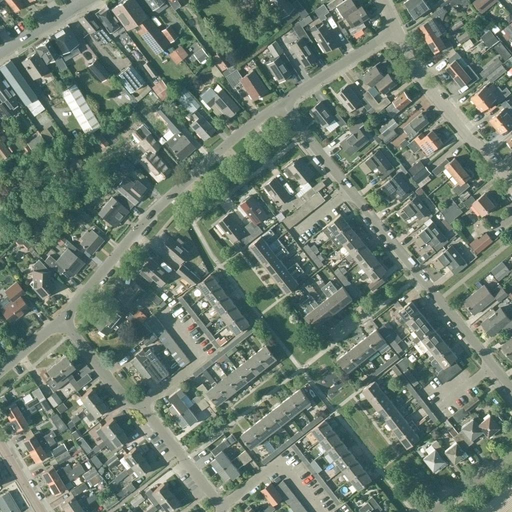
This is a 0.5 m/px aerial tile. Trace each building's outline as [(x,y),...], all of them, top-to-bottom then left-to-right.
[(5,0),(14,11),(23,4),(20,0),(5,0)] [(146,14),(147,13),(137,0),(122,0),(112,7),(128,28),(133,25),(155,53),(169,43),(146,14)] [(160,3),(163,0),(143,0),(151,10),(155,7),(157,8),(161,5),(160,3)] [(167,0),(174,9),(180,5),(175,0),(167,0)] [(300,16),(294,8),(287,0),(239,0),(240,0),(239,0),(267,0),(281,17),(281,18),(287,26),(300,16)] [(343,16),(358,7),(353,0),(343,0),(342,1),(341,0),(333,0),(326,4),(330,10),(335,7),(342,18),(344,17),(343,16)] [(424,0),(407,0),(404,3),(416,19),(430,9),(425,1),(424,0)] [(494,0),(478,0),(474,4),(477,8),(480,6),(483,10),(495,1),(494,0)] [(323,4),(314,10),(321,21),(326,18),(324,15),(328,12),(323,4)] [(127,33),(120,24),(106,5),(95,13),(109,32),(110,31),(113,34),(117,32),(121,37),(127,33)] [(358,7),(343,16),(344,17),(351,28),(348,30),(351,35),(365,26),(362,22),(369,17),(368,16),(369,15),(369,14),(367,10),(366,10),(364,11),(361,5),(358,7)] [(428,42),(439,35),(447,31),(441,22),(442,21),(443,20),(443,19),(444,18),(445,14),(446,13),(448,11),(443,6),(442,7),(430,15),(433,19),(425,23),(428,28),(422,31),(425,36),(424,37),(426,41),(427,40),(428,42)] [(302,7),(297,11),(303,18),(308,14),(302,7)] [(106,44),(111,39),(90,11),(78,19),(96,40),(100,37),(106,44)] [(464,24),(462,21),(451,27),(453,31),(464,24)] [(310,40),(298,22),(291,26),(299,38),(289,45),(303,66),(315,58),(305,43),(310,40)] [(511,23),(504,30),(506,33),(503,35),(507,39),(509,37),(511,40),(511,23)] [(160,31),(169,42),(178,36),(169,24),(160,31)] [(312,31),(326,52),(336,45),(322,24),(312,31)] [(67,25),(48,36),(58,54),(59,54),(77,43),(67,25)] [(496,25),(492,29),(496,33),(500,30),(496,25)] [(474,28),(457,38),(460,42),(477,32),(474,28)] [(480,37),(489,48),(498,40),(490,30),(480,37)] [(442,52),(452,47),(449,42),(444,45),(439,35),(428,42),(434,52),(440,49),(442,52)] [(67,67),(59,54),(58,54),(57,55),(48,40),(35,47),(40,55),(41,54),(46,62),(52,58),(60,71),(67,67)] [(266,47),(273,57),(283,51),(276,41),(266,47)] [(510,55),(500,42),(493,48),(504,61),(510,55)] [(179,43),(166,51),(172,62),(186,53),(179,43)] [(236,68),(222,49),(212,57),(222,71),(226,68),(227,69),(222,73),(225,76),(236,68)] [(208,57),(202,50),(195,55),(201,63),(208,57)] [(36,51),(22,61),(33,78),(41,73),(42,74),(43,75),(44,75),(45,76),(46,76),(47,76),(48,76),(49,76),(50,76),(50,75),(51,75),(52,75),(52,74),(48,67),(36,51)] [(454,77),(463,69),(455,59),(460,56),(457,52),(448,59),(451,63),(446,67),(454,77)] [(279,83),(290,75),(279,57),(268,64),(279,83)] [(485,71),(481,74),(484,78),(502,63),(498,58),(483,70),(485,71)] [(88,66),(102,80),(109,74),(96,59),(88,66)] [(0,66),(0,68),(32,114),(42,106),(35,96),(9,60),(0,66)] [(148,61),(143,65),(152,78),(157,74),(148,61)] [(130,92),(143,81),(130,64),(116,75),(130,92)] [(241,75),(250,70),(247,64),(238,69),(241,75)] [(478,78),(475,74),(468,65),(463,69),(454,77),(461,86),(466,82),(470,85),(478,78)] [(502,65),(487,77),(491,82),(506,70),(502,65)] [(376,83),(385,76),(376,66),(363,76),(372,87),(376,84),(376,83)] [(266,90),(253,70),(242,77),(236,69),(225,76),(233,87),(242,82),(254,99),(266,90)] [(385,94),(397,84),(388,73),(385,76),(376,83),(376,84),(385,94)] [(172,93),(162,80),(152,87),(162,101),(172,93)] [(10,106),(16,102),(0,81),(0,100),(1,102),(0,102),(0,108),(7,117),(14,112),(10,106)] [(61,91),(78,120),(86,134),(100,126),(75,83),(61,91)] [(477,104),(496,88),(493,84),(488,87),(486,85),(471,97),(477,104)] [(348,111),(360,101),(348,86),(337,95),(344,104),(343,105),(348,111)] [(496,88),(477,104),(482,110),(497,98),(499,101),(511,92),(506,87),(502,90),(499,86),(496,88)] [(229,117),(239,108),(221,89),(216,93),(211,87),(200,97),(196,100),(207,112),(211,108),(209,107),(214,103),(220,109),(221,108),(229,117)] [(240,101),(245,98),(239,88),(235,91),(240,101)] [(199,105),(186,90),(177,97),(191,113),(199,105)] [(374,108),(379,104),(368,91),(363,95),(364,97),(374,108)] [(392,116),(412,101),(405,92),(393,102),(393,103),(386,109),(392,116)] [(511,107),(511,106),(510,105),(511,103),(511,93),(503,101),(501,103),(504,108),(490,120),(495,126),(511,112),(511,107)] [(372,113),(376,110),(374,108),(364,97),(360,101),(368,111),(369,110),(372,113)] [(341,127),(346,123),(338,114),(333,117),(321,102),(310,111),(324,128),(334,119),(341,127)] [(379,104),(374,108),(376,110),(378,113),(383,109),(379,104)] [(163,112),(178,128),(183,124),(168,108),(163,112)] [(203,139),(214,130),(201,115),(200,116),(196,111),(192,115),(196,120),(190,125),(203,139)] [(511,112),(495,126),(501,133),(511,123),(511,112)] [(418,131),(429,122),(422,113),(403,129),(411,138),(419,132),(418,131)] [(393,118),(379,130),(385,137),(394,129),(393,129),(399,125),(393,118)] [(360,128),(364,124),(360,119),(348,129),(352,134),(341,143),(350,154),(369,139),(360,128)] [(138,160),(157,181),(171,168),(155,151),(161,146),(150,134),(151,133),(143,124),(139,128),(138,127),(131,133),(132,134),(130,136),(145,152),(141,157),(138,160)] [(194,148),(183,134),(179,129),(166,141),(170,146),(180,157),(187,151),(189,153),(194,148)] [(385,137),(382,139),(387,144),(398,135),(394,129),(385,137)] [(439,145),(442,143),(432,131),(425,137),(422,133),(415,139),(410,143),(409,146),(415,153),(421,147),(428,155),(436,148),(437,149),(440,146),(439,145)] [(99,132),(93,136),(98,142),(103,138),(99,132)] [(41,135),(28,145),(35,154),(47,144),(41,135)] [(68,140),(64,135),(48,145),(52,151),(68,140)] [(383,179),(395,169),(379,150),(360,166),(366,173),(377,165),(382,171),(378,174),(383,179)] [(317,165),(319,159),(312,155),(309,160),(317,165)] [(454,175),(463,168),(455,158),(450,162),(447,159),(432,170),(437,175),(447,167),(454,175)] [(307,180),(313,175),(307,167),(307,168),(299,159),(295,163),(293,161),(284,168),(286,169),(284,171),(290,178),(294,174),(302,184),(303,183),(309,190),(300,197),(304,203),(316,193),(307,180)] [(134,167),(126,160),(119,168),(127,176),(134,167)] [(413,176),(425,167),(420,161),(408,170),(413,176)] [(405,176),(409,173),(403,165),(399,168),(405,176)] [(413,176),(413,177),(417,183),(431,172),(426,166),(425,167),(413,176)] [(466,181),(471,177),(463,168),(454,175),(460,182),(453,188),(459,195),(470,185),(466,181)] [(402,203),(414,193),(398,173),(378,189),(385,197),(396,188),(401,194),(397,197),(402,203)] [(122,215),(123,217),(144,193),(125,177),(116,188),(118,190),(97,213),(113,226),(122,215)] [(279,205),(290,196),(276,178),(265,187),(279,205)] [(420,188),(415,192),(419,196),(424,192),(420,188)] [(321,204),(325,200),(319,192),(314,196),(321,204)] [(304,203),(300,197),(297,194),(290,200),(297,208),(304,203)] [(483,215),(494,205),(485,194),(476,201),(472,196),(464,203),(468,208),(473,204),(483,215)] [(241,205),(238,208),(245,217),(248,214),(253,220),(245,226),(254,238),(263,232),(256,223),(262,218),(266,215),(251,196),(240,205),(241,205)] [(316,207),(321,204),(314,196),(310,199),(316,207)] [(430,219),(433,216),(417,197),(397,212),(404,220),(415,211),(420,218),(416,221),(421,226),(424,223),(430,219)] [(451,198),(439,208),(445,216),(458,206),(458,205),(451,198)] [(312,211),(316,207),(310,199),(305,203),(312,211)] [(307,215),(312,211),(305,203),(301,206),(307,215)] [(303,218),(307,215),(301,206),(296,210),(303,218)] [(445,216),(444,217),(445,218),(449,223),(450,224),(455,219),(451,215),(460,208),(458,206),(445,216)] [(298,222),(303,218),(296,210),(292,214),(298,222)] [(279,211),(273,216),(277,222),(284,217),(279,211)] [(76,218),(87,228),(92,223),(81,213),(76,218)] [(245,226),(241,229),(229,214),(218,223),(236,246),(241,242),(238,238),(243,233),(250,242),(254,238),(245,226)] [(294,225),(298,222),(292,214),(287,217),(294,225)] [(336,234),(348,224),(341,215),(328,225),(332,230),(327,234),(331,238),(336,234)] [(289,229),(294,225),(287,217),(283,221),(289,229)] [(450,224),(445,218),(442,222),(450,231),(453,227),(450,224)] [(430,219),(424,223),(427,227),(433,222),(430,219)] [(427,227),(413,238),(420,246),(427,240),(437,252),(449,242),(433,222),(427,227)] [(344,244),(356,234),(348,224),(336,234),(344,244)] [(252,244),(249,246),(257,256),(269,246),(265,241),(274,233),(271,229),(262,236),(261,236),(252,244)] [(473,230),(465,235),(468,241),(476,236),(473,230)] [(92,253),(103,240),(91,231),(89,233),(87,231),(80,238),(83,240),(80,243),(92,253)] [(53,239),(61,246),(66,239),(58,232),(53,239)] [(478,254),(493,241),(487,232),(479,239),(477,237),(469,244),(478,254)] [(346,257),(364,243),(356,234),(344,244),(348,249),(342,253),(346,257)] [(21,236),(14,242),(18,245),(22,245),(26,242),(21,236)] [(179,238),(175,242),(171,238),(162,248),(180,264),(189,253),(182,247),(185,243),(179,238)] [(371,252),(364,243),(346,257),(349,261),(354,257),(359,262),(371,252)] [(265,265),(286,248),(283,244),(273,251),(269,246),(257,256),(265,265)] [(309,254),(313,251),(308,245),(304,248),(309,254)] [(468,265),(467,264),(452,246),(432,262),(438,269),(449,260),(454,267),(451,270),(456,275),(468,265)] [(272,275),(284,265),(280,260),(290,253),(286,248),(265,265),(272,275)] [(72,276),(83,263),(67,249),(56,262),(49,257),(44,261),(60,274),(64,269),(72,276)] [(314,260),(317,257),(315,254),(314,252),(313,251),(309,254),(314,260)] [(367,272),(379,262),(371,252),(359,262),(366,271),(367,272)] [(151,282),(154,279),(161,286),(170,275),(152,259),(147,265),(145,265),(142,268),(143,270),(140,273),(151,282)] [(320,268),(324,265),(319,259),(315,262),(320,268)] [(42,297),(54,287),(44,276),(49,272),(39,260),(35,264),(34,280),(30,283),(42,297)] [(381,276),(387,271),(379,262),(367,272),(366,271),(361,276),(364,280),(370,276),(373,280),(368,285),(374,291),(385,281),(381,276)] [(183,277),(192,286),(201,280),(182,263),(176,271),(183,277)] [(279,284),(301,267),(297,263),(288,270),(284,265),(272,275),(279,284)] [(506,266),(494,275),(499,281),(510,271),(510,270),(506,266)] [(287,293),(299,284),(295,279),(304,272),(301,267),(279,284),(287,293)] [(334,271),(339,278),(343,275),(347,271),(344,267),(340,271),(338,268),(334,271)] [(205,295),(218,284),(210,275),(198,285),(205,295)] [(343,275),(339,278),(345,286),(349,283),(343,275)] [(192,286),(183,277),(179,282),(182,285),(174,291),(179,296),(192,286)] [(353,299),(343,287),(338,291),(331,281),(326,285),(343,306),(353,299)] [(484,285),(483,286),(478,281),(474,285),(478,290),(464,301),(474,314),(494,298),(484,285)] [(20,297),(25,293),(16,282),(4,292),(8,295),(0,301),(0,309),(0,310),(0,311),(10,323),(29,308),(20,297)] [(132,309),(146,293),(133,282),(128,287),(129,288),(125,292),(120,298),(132,309)] [(323,282),(319,285),(322,289),(329,298),(324,302),(334,314),(343,306),(326,285),(323,282)] [(358,294),(354,289),(349,283),(345,286),(354,297),(358,294)] [(213,304),(226,294),(218,284),(205,295),(213,304)] [(508,294),(503,288),(500,285),(494,289),(497,293),(494,295),(499,301),(508,294)] [(167,303),(153,291),(148,296),(158,305),(159,304),(162,307),(167,303)] [(221,314),(234,304),(226,294),(213,304),(221,314)] [(307,300),(308,299),(305,295),(300,299),(310,312),(305,317),(314,329),(324,321),(307,300)] [(334,314),(324,302),(319,306),(312,296),(308,299),(307,300),(324,321),(334,314)] [(186,309),(190,306),(182,297),(179,300),(186,309)] [(403,324),(419,311),(411,301),(399,311),(403,316),(398,320),(402,325),(403,324)] [(225,327),(241,314),(234,304),(221,314),(228,324),(225,326),(225,327)] [(116,324),(124,315),(112,305),(95,325),(107,335),(114,327),(117,330),(119,327),(116,324)] [(194,319),(198,316),(190,306),(186,309),(194,319)] [(506,332),(511,326),(511,317),(511,318),(502,308),(482,323),(491,335),(502,327),(506,332)] [(139,311),(134,316),(142,323),(145,320),(147,318),(139,311)] [(414,330),(427,320),(419,311),(403,324),(406,328),(410,324),(414,330)] [(152,332),(151,331),(146,327),(142,323),(134,316),(130,312),(126,316),(135,324),(134,325),(146,336),(152,332)] [(145,320),(142,323),(146,327),(157,319),(153,314),(145,320)] [(236,334),(249,324),(241,314),(225,327),(228,331),(232,328),(236,334)] [(202,329),(205,326),(198,316),(194,319),(202,329)] [(151,331),(152,330),(161,323),(157,319),(146,327),(151,331)] [(416,344),(435,329),(427,320),(414,330),(418,335),(412,339),(416,344)] [(156,335),(164,328),(161,323),(152,330),(154,333),(156,335)] [(391,336),(390,334),(393,331),(386,323),(379,329),(388,339),(391,336)] [(209,339),(213,336),(205,326),(202,329),(209,339)] [(159,340),(168,333),(164,328),(156,335),(159,340)] [(245,339),(255,331),(252,328),(242,335),(245,339)] [(430,349),(442,339),(435,329),(416,344),(424,353),(430,349)] [(511,329),(510,331),(511,333),(511,337),(502,346),(507,352),(506,353),(511,359),(511,358),(511,329)] [(377,349),(386,342),(377,330),(367,337),(377,349)] [(153,333),(143,340),(147,346),(157,338),(153,333)] [(163,344),(172,338),(168,333),(159,340),(163,344)] [(235,347),(245,339),(242,335),(232,343),(235,347)] [(213,336),(209,339),(217,349),(221,346),(228,341),(227,339),(226,340),(224,338),(222,340),(218,343),(216,340),(213,336)] [(393,347),(397,344),(391,336),(388,339),(393,347)] [(367,357),(377,349),(367,337),(358,345),(367,357)] [(167,349),(175,342),(172,338),(163,344),(167,349)] [(437,358),(450,348),(442,339),(430,349),(434,353),(428,358),(432,362),(437,358)] [(170,354),(179,347),(175,342),(167,349),(170,354)] [(225,355),(235,347),(232,343),(222,351),(225,355)] [(397,344),(393,347),(399,353),(403,350),(397,344)] [(357,364),(367,357),(358,345),(348,352),(357,364)] [(266,366),(276,359),(266,346),(256,354),(266,366)] [(174,359),(183,352),(179,347),(170,354),(174,359)] [(138,371),(157,356),(150,348),(145,352),(143,349),(135,354),(137,357),(131,361),(138,371)] [(445,368),(450,364),(454,360),(458,358),(450,348),(437,358),(440,361),(445,367),(445,368)] [(216,362),(225,355),(222,351),(212,358),(216,362)] [(122,366),(130,355),(125,352),(118,363),(122,366)] [(178,363),(186,357),(183,352),(174,359),(178,363)] [(348,372),(357,364),(348,352),(339,360),(348,372)] [(256,374),(266,366),(256,354),(247,361),(256,374)] [(386,361),(389,365),(399,358),(396,354),(386,361)] [(65,355),(56,363),(65,374),(68,379),(68,380),(72,385),(76,382),(73,377),(73,376),(69,371),(74,367),(65,355)] [(152,375),(153,378),(157,382),(170,373),(157,356),(138,371),(146,380),(152,375)] [(408,369),(408,368),(413,364),(406,356),(397,363),(400,366),(404,372),(408,369)] [(181,368),(190,361),(186,357),(178,363),(181,368)] [(211,366),(216,362),(212,358),(203,366),(206,370),(206,369),(211,366)] [(457,373),(462,369),(454,360),(450,364),(457,373)] [(247,382),(256,374),(247,361),(237,369),(247,382)] [(377,368),(377,369),(380,372),(389,365),(386,361),(377,368)] [(56,363),(46,370),(52,378),(46,382),(53,391),(68,380),(68,379),(65,374),(56,363)] [(399,378),(403,375),(395,364),(391,367),(399,378)] [(453,376),(457,373),(450,364),(445,368),(453,376)] [(193,374),(196,378),(200,374),(206,370),(203,366),(193,374)] [(211,366),(206,369),(210,374),(215,370),(211,366)] [(453,376),(445,368),(445,367),(441,371),(448,380),(453,376)] [(221,369),(216,372),(219,377),(220,376),(223,379),(217,384),(227,397),(237,389),(227,377),(221,369)] [(237,369),(227,377),(237,389),(247,382),(237,369)] [(380,373),(380,372),(377,369),(367,377),(370,380),(380,373)] [(414,376),(408,369),(404,372),(410,379),(414,376)] [(444,384),(448,380),(441,371),(436,375),(444,384)] [(407,387),(411,384),(403,375),(399,378),(407,387)] [(419,383),(414,376),(410,379),(415,386),(419,383)] [(361,388),(370,380),(367,377),(358,384),(361,388)] [(383,384),(380,387),(375,381),(363,391),(370,400),(386,388),(383,384)] [(76,382),(72,385),(76,391),(81,387),(77,382),(76,382)] [(204,389),(200,392),(200,393),(201,393),(204,397),(210,405),(213,408),(217,405),(227,397),(217,384),(215,382),(211,384),(213,387),(207,392),(204,389)] [(414,397),(418,394),(411,384),(407,387),(414,397)] [(87,407),(99,398),(91,388),(79,398),(87,407)] [(193,398),(193,399),(191,400),(181,388),(169,397),(173,402),(174,404),(168,409),(175,419),(189,408),(191,406),(204,397),(201,393),(193,398)] [(390,400),(386,394),(389,391),(386,388),(370,400),(378,410),(390,400)] [(300,389),(290,397),(300,410),(310,402),(300,389)] [(47,398),(54,407),(61,401),(54,392),(47,398)] [(5,394),(0,397),(5,404),(10,401),(5,394)] [(422,406),(425,403),(418,394),(414,397),(422,406)] [(3,409),(9,419),(20,413),(34,405),(39,402),(36,396),(25,403),(21,398),(3,409)] [(204,397),(191,406),(194,409),(198,405),(202,411),(210,405),(204,397)] [(291,417),(300,410),(290,397),(281,405),(291,417)] [(469,411),(481,401),(477,397),(465,406),(469,411)] [(95,417),(107,408),(99,398),(87,407),(95,417)] [(385,419),(397,410),(390,400),(378,410),(385,419)] [(429,416),(433,413),(425,403),(422,406),(429,416)] [(60,404),(56,408),(60,413),(65,409),(60,404)] [(27,423),(24,418),(37,410),(34,405),(9,419),(16,430),(27,423)] [(281,425),(291,417),(281,405),(271,412),(281,425)] [(191,425),(198,419),(189,408),(175,419),(183,428),(189,423),(191,425)] [(467,413),(463,408),(458,411),(463,417),(467,413)] [(392,429),(405,419),(397,410),(385,419),(392,429)] [(500,428),(500,427),(506,423),(497,411),(491,415),(490,415),(479,424),(484,431),(483,431),(488,437),(500,428)] [(271,433),(281,425),(271,412),(261,420),(271,433)] [(56,413),(50,417),(55,425),(62,420),(56,413)] [(433,413),(429,416),(436,425),(440,422),(433,413)] [(80,419),(77,415),(71,419),(75,423),(80,419)] [(313,426),(323,418),(320,415),(310,422),(313,426)] [(101,428),(96,431),(103,440),(104,442),(109,438),(108,437),(120,428),(112,418),(101,428)] [(484,431),(479,424),(477,422),(474,418),(462,428),(463,430),(459,433),(469,446),(473,442),(472,440),(483,431),(484,431)] [(408,423),(405,419),(392,429),(400,438),(416,425),(412,420),(408,423)] [(266,437),(271,433),(261,420),(251,428),(261,441),(262,440),(264,443),(268,440),(266,437)] [(317,443),(333,430),(325,420),(312,431),(319,440),(317,442),(317,443)] [(303,434),(313,426),(310,422),(301,430),(303,434)] [(420,438),(416,433),(420,430),(416,425),(400,438),(407,448),(420,438)] [(469,446),(459,433),(453,426),(448,430),(454,437),(453,438),(457,442),(445,451),(447,453),(450,458),(455,464),(467,454),(463,450),(469,446)] [(127,438),(120,428),(108,437),(109,438),(104,442),(103,440),(97,445),(101,449),(106,445),(111,451),(127,438)] [(251,448),(261,441),(251,428),(241,436),(251,448)] [(33,434),(22,440),(29,451),(40,445),(46,441),(52,437),(56,435),(53,430),(50,432),(43,436),(39,430),(33,434)] [(294,442),(303,434),(301,430),(291,438),(294,442)] [(327,450),(340,440),(333,430),(317,443),(320,447),(323,444),(327,450)] [(227,448),(237,440),(232,434),(223,442),(227,448)] [(55,442),(52,437),(46,441),(49,446),(55,442)] [(284,449),(294,442),(291,438),(281,446),(284,449)] [(332,462),(348,450),(340,440),(327,450),(335,460),(332,462)] [(40,445),(29,451),(35,462),(46,455),(43,450),(49,446),(46,441),(40,445)] [(447,453),(445,451),(437,441),(432,445),(435,449),(423,458),(433,471),(446,461),(442,457),(447,453)] [(63,443),(51,451),(54,457),(67,449),(63,443)] [(86,443),(81,447),(86,452),(91,449),(86,443)] [(59,464),(72,456),(78,452),(76,451),(80,448),(78,444),(68,450),(55,458),(59,464)] [(299,457),(302,454),(295,444),(291,447),(299,457)] [(101,449),(97,445),(92,449),(95,453),(101,449)] [(274,457),(284,449),(281,446),(271,453),(274,457)] [(131,466),(143,457),(135,447),(123,456),(131,466)] [(241,460),(245,465),(253,459),(246,450),(238,456),(231,462),(217,472),(225,482),(231,477),(233,479),(240,474),(232,464),(235,462),(236,463),(241,460)] [(343,470),(356,460),(348,450),(332,462),(335,466),(338,464),(343,470)] [(231,462),(222,451),(215,456),(216,458),(210,463),(217,472),(231,462)] [(264,465),(274,457),(271,453),(261,461),(264,465)] [(307,466),(310,464),(302,454),(299,457),(307,466)] [(115,455),(105,463),(110,469),(120,461),(115,455)] [(143,457),(131,466),(126,469),(120,474),(124,478),(129,474),(134,471),(138,476),(150,466),(143,457)] [(98,459),(93,463),(97,467),(101,464),(98,459)] [(347,482),(363,469),(356,460),(343,470),(350,479),(347,482)] [(324,478),(335,469),(329,462),(317,471),(324,478)] [(72,469),(69,464),(56,471),(52,466),(41,473),(48,483),(72,469)] [(65,487),(62,481),(69,477),(70,480),(85,471),(80,464),(72,469),(48,483),(54,494),(65,487)] [(314,476),(318,473),(310,464),(307,466),(314,476)] [(89,478),(96,474),(97,473),(94,467),(82,475),(85,480),(88,478),(89,478)] [(358,489),(371,479),(363,469),(347,482),(350,486),(353,483),(358,489)] [(322,486),(326,483),(318,473),(314,476),(322,486)] [(96,474),(89,478),(93,485),(101,480),(96,474)] [(118,482),(124,478),(120,474),(115,478),(118,482)] [(278,493),(287,485),(283,481),(274,488),(277,491),(278,493)] [(84,482),(74,489),(78,495),(88,488),(84,482)] [(269,482),(262,487),(267,493),(273,488),(269,482)] [(131,483),(122,490),(125,495),(135,488),(131,483)] [(159,502),(171,493),(163,483),(152,493),(159,502)] [(330,496),(333,493),(326,483),(322,486),(330,496)] [(281,497),(290,490),(287,485),(278,493),(281,497)] [(122,490),(115,495),(119,500),(125,495),(122,490)] [(285,501),(293,494),(290,490),(281,497),(282,498),(283,499),(285,501)] [(277,491),(272,495),(278,503),(283,499),(282,498),(281,497),(278,493),(277,491)] [(0,507),(2,511),(17,511),(19,511),(8,492),(0,497),(0,507)] [(167,511),(178,503),(171,493),(159,502),(167,511)] [(338,506),(341,503),(333,493),(330,496),(338,506)] [(94,494),(88,497),(91,502),(97,498),(95,496),(94,494)] [(140,494),(130,502),(134,507),(144,499),(140,494)] [(288,505),(297,499),(293,494),(285,501),(288,505)] [(84,503),(82,501),(80,499),(77,501),(73,496),(61,504),(65,511),(70,511),(80,506),(84,503)] [(115,496),(103,503),(107,509),(119,501),(115,496)] [(88,497),(82,501),(84,503),(80,506),(70,511),(84,511),(83,510),(86,508),(85,506),(91,502),(88,497)] [(378,511),(382,509),(375,501),(372,497),(367,501),(368,502),(359,510),(360,511),(378,511)] [(291,510),(300,503),(297,499),(288,505),(289,507),(291,510)] [(352,511),(345,502),(339,507),(343,511),(352,511)] [(291,510),(293,511),(297,511),(304,507),(300,503),(291,510)]
